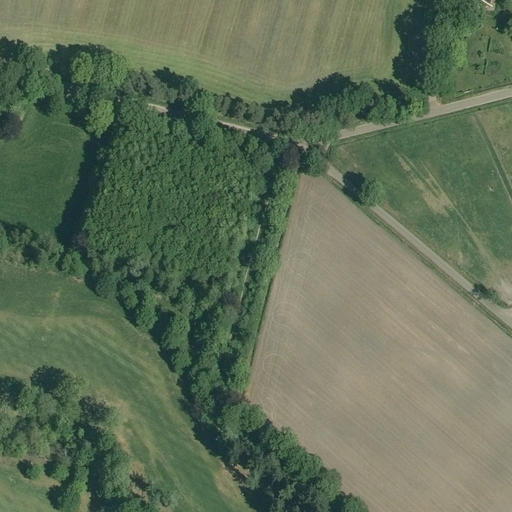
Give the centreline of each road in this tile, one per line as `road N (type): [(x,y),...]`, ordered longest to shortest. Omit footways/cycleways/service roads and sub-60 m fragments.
road 1 (unclassified): [(287,142),(0,70)]
road 2 (unclassified): [(511,322),(323,162)]
road 3 (unclassified): [(327,138),(511,90)]
